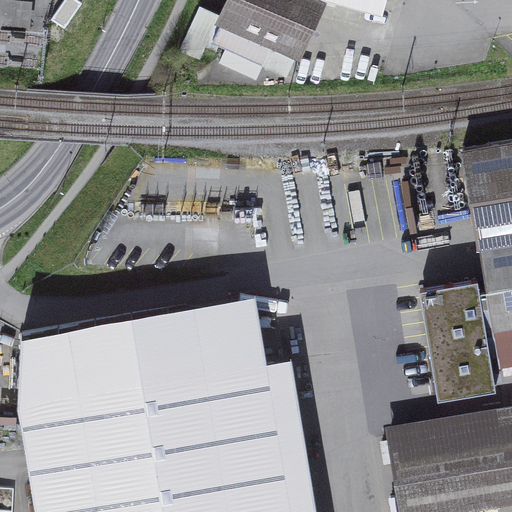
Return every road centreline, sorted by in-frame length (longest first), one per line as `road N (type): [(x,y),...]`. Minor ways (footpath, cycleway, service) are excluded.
road 1 (primary): [(0,208),(61,146),(135,0)]
road 2 (unknown): [(274,280),(431,263)]
